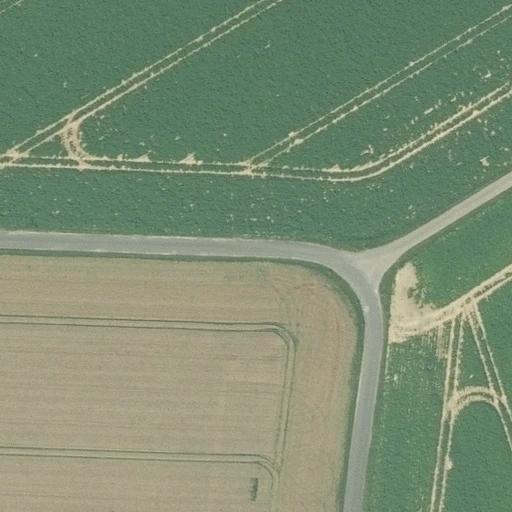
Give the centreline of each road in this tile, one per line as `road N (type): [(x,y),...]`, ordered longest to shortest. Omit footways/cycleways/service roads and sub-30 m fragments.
road 1 (residential): [(0,240),(311,253),(365,270),(374,316),(352,511)]
road 2 (track): [(365,270),(511,179)]
